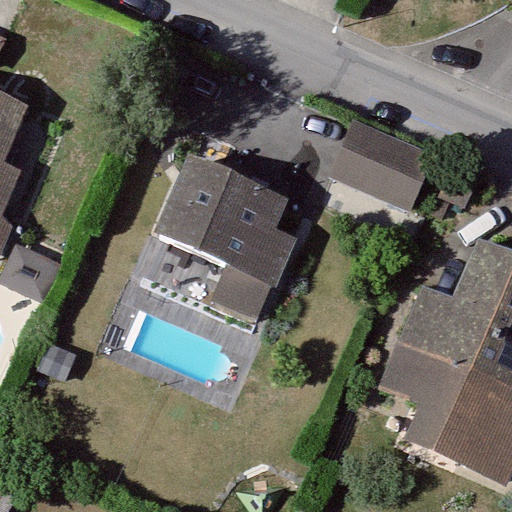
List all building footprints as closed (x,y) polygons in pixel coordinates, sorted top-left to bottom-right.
[(0,59),(8,41),(0,37),(0,59)] [(27,116),(0,104),(0,253),(11,229),(0,224),(0,221),(19,177),(4,171),(27,116)] [(435,161),(355,126),(329,185),(410,219),(435,161)] [(288,205),(190,165),(157,244),(277,294),(298,242),(277,234),(288,205)] [(466,216),(478,189),(449,176),(431,216),(442,221),(448,208),(466,216)] [(511,259),(480,245),(454,304),(425,291),(379,395),(419,412),(403,447),(507,493),(511,481),(511,259)] [(57,269),(18,251),(3,285),(41,302),(57,269)] [(78,358),(50,344),(39,372),(65,385),(78,358)]
